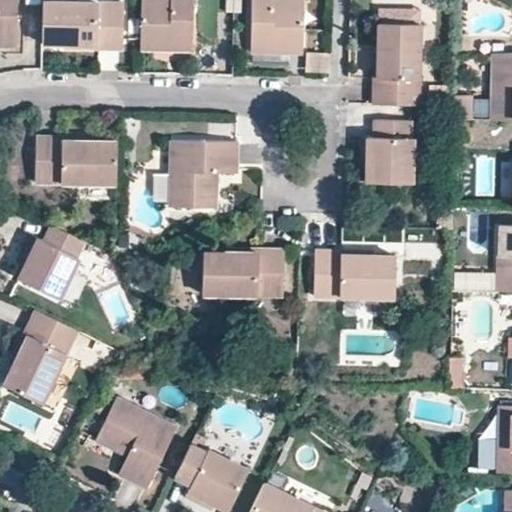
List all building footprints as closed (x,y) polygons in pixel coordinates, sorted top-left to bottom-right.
[(0,0),(0,43),(15,44),(16,0),(0,0)] [(122,2),(50,0),(43,0),(42,42),(96,43),(95,47),(121,48),(122,2)] [(142,0),(141,48),(191,49),(192,0),(142,0)] [(252,0),(251,50),(303,51),(303,0),(252,0)] [(374,78),(374,105),(418,107),(420,25),(379,24),(378,78),(374,78)] [(145,62),(193,61),(193,52),(144,54),(145,62)] [(307,73),(332,74),(333,53),(308,52),(307,73)] [(511,54),(494,54),(494,120),(511,120),(511,54)] [(429,86),(429,107),(454,108),(454,87),(429,86)] [(460,97),(457,118),(473,121),(476,99),(460,97)] [(368,154),(367,180),(411,180),(412,136),(408,136),(409,119),(374,118),(374,135),(361,135),(360,154),(368,154)] [(117,182),(118,141),(61,140),(62,136),(36,136),(34,181),(117,182)] [(170,139),(168,206),(216,206),(217,171),(236,171),(237,141),(170,139)] [(436,230),(451,230),(451,207),(436,207),(436,230)] [(511,227),(502,227),(500,294),(511,294),(511,227)] [(81,262),(89,245),(58,229),(49,246),(37,240),(30,255),(34,257),(22,282),(66,305),(87,265),(81,262)] [(205,296),(285,297),(286,251),(261,251),(261,256),(205,255),(205,296)] [(317,298),(399,300),(400,260),(344,258),(344,253),(319,253),(317,298)] [(455,292),(496,292),(496,274),(456,273),(455,292)] [(47,403),(82,334),(41,313),(30,334),(34,336),(10,385),(47,403)] [(468,388),(467,359),(450,359),(452,389),(468,388)] [(119,476),(149,490),(180,430),(119,399),(98,439),(129,455),(119,476)] [(511,406),(501,406),(499,474),(511,474),(511,406)] [(205,458),(190,449),(174,481),(190,489),(183,500),(198,508),(200,504),(214,511),(229,511),(249,474),(208,452),(205,458)] [(321,511),(265,483),(250,511),(321,511)]
